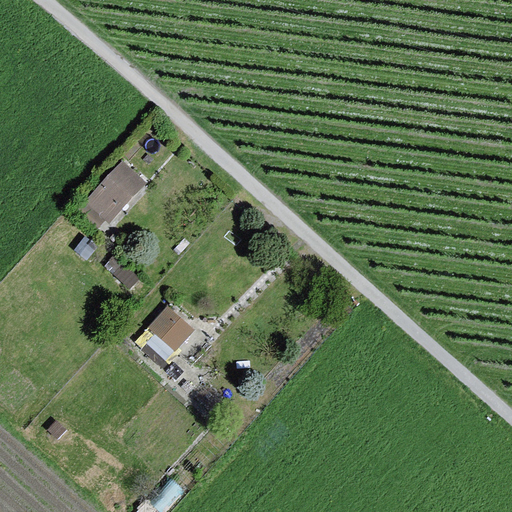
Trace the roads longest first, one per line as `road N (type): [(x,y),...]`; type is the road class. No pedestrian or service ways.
road 1 (unclassified): [(511,418),(43,0)]
road 2 (track): [(251,184),(151,295)]
